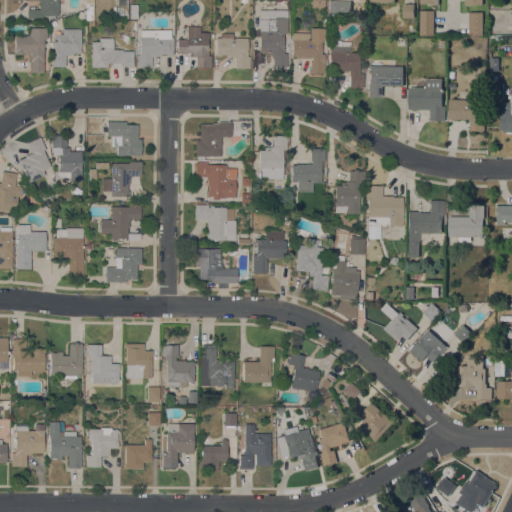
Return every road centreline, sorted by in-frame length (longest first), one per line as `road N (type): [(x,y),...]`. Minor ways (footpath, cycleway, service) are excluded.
road 1 (residential): [(511,437),(457,437),(363,490),(313,504),(0,503)]
road 2 (residential): [(511,170),(420,162),(279,99),(70,98),(20,114)]
road 3 (residential): [(457,437),(344,336),(278,311),(0,299)]
road 4 (residential): [(171,307),(171,98)]
